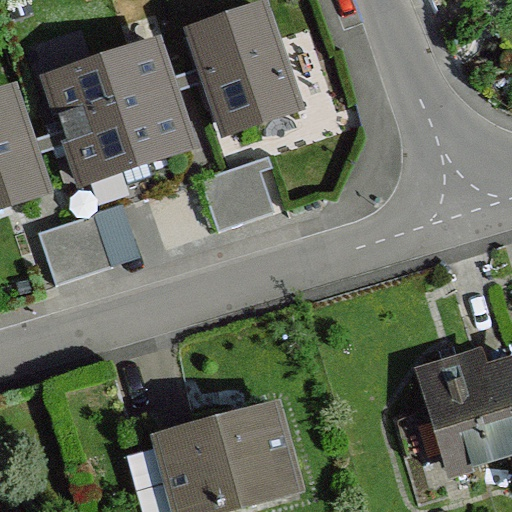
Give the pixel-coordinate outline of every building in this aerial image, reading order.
[(228,136),(311,108),(273,0),(262,0),(190,25),(228,136)] [(190,146),(157,50),(55,84),(88,180),(190,146)] [(24,78),(0,86),(0,209),(62,189),(24,78)] [(237,220),(280,197),(258,157),(215,180),(237,220)] [(64,270),(145,254),(135,205),(54,221),(64,270)] [(511,369),(484,377),(478,356),(427,370),(457,472),(511,454),(511,369)] [(216,511),(298,490),(277,411),(163,442),(165,447),(182,511),(216,511)] [(182,511),(165,447),(129,457),(145,511),(182,511)]
